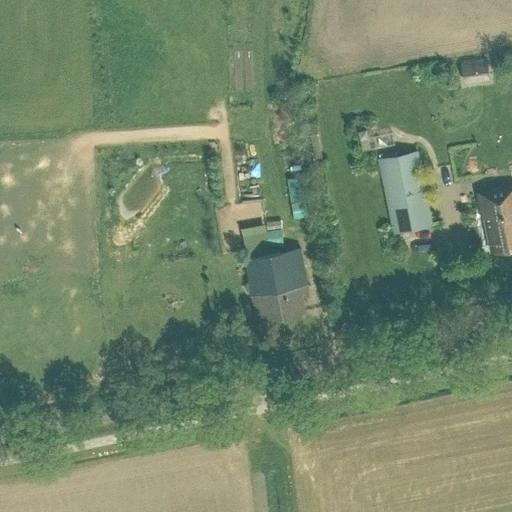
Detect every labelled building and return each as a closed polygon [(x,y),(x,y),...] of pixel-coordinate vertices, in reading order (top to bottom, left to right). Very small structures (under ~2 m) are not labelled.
[(292,34),(309,35),(310,24),(293,23),(292,34)] [(303,61),(307,41),(294,38),(290,59),(303,61)] [(340,138),(324,140),(327,162),(343,159),(340,138)] [(431,224),(417,151),(380,159),(395,231),(431,224)] [(494,193),(480,196),(484,217),(485,217),(492,251),(511,247),(511,185),(493,189),(494,193)] [(309,291),(300,247),(246,258),(258,319),(306,309),(302,293),(309,291)]
